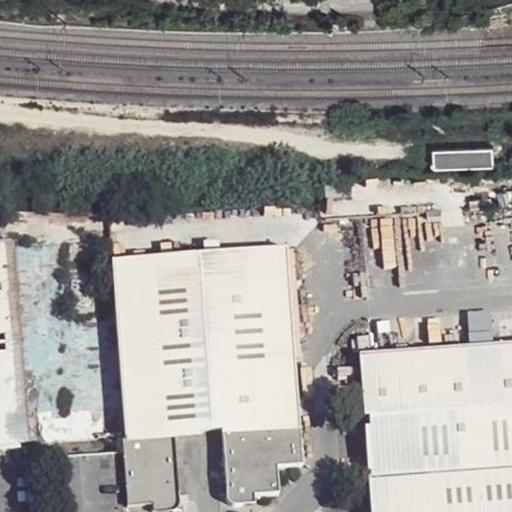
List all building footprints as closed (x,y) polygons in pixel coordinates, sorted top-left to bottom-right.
[(492,146),(435,146),(435,163),(492,162),(492,146)] [(0,427),(29,425),(11,250),(0,250),(0,427)] [(114,279),(126,459),(129,511),(182,511),(182,502),(180,454),(224,450),(228,499),(228,511),(280,511),(279,486),(303,485),(299,444),(287,267),(114,279)] [(511,511),(511,353),(369,365),(380,511),(511,511)] [(0,427),(0,456),(19,455),(33,454),(29,425),(0,427)]
